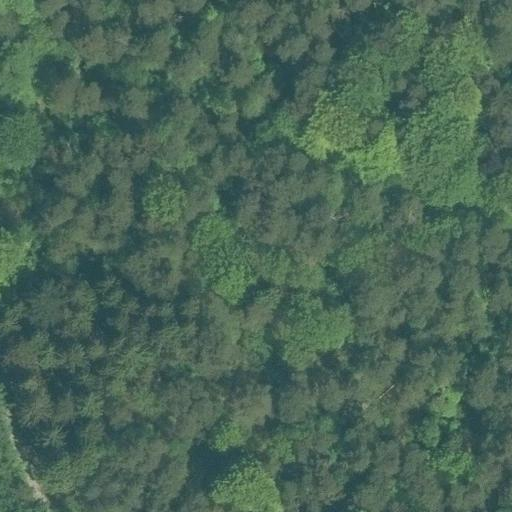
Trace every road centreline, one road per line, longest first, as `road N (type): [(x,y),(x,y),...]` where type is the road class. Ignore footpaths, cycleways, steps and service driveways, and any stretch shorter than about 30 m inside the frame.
road 1 (track): [(0,52),(372,164),(511,233)]
road 2 (unclassified): [(0,395),(43,511)]
